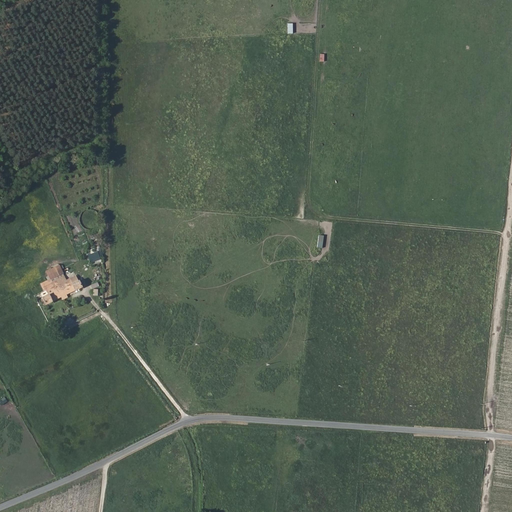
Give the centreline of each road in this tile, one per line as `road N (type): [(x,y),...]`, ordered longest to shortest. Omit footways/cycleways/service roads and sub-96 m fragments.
road 1 (unclassified): [(0,503),(194,420),(511,441)]
road 2 (unknown): [(491,438),(511,213)]
road 3 (unknown): [(194,420),(113,324)]
